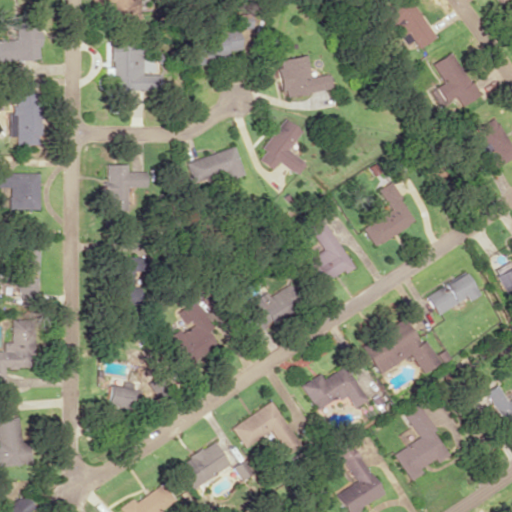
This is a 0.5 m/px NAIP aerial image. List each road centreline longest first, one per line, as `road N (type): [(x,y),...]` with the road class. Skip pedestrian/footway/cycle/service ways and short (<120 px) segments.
road 1 (residential): [(511,194),(102,471),(83,473),(67,452),(71,0)]
road 2 (residential): [(71,134),(149,134),(231,97)]
